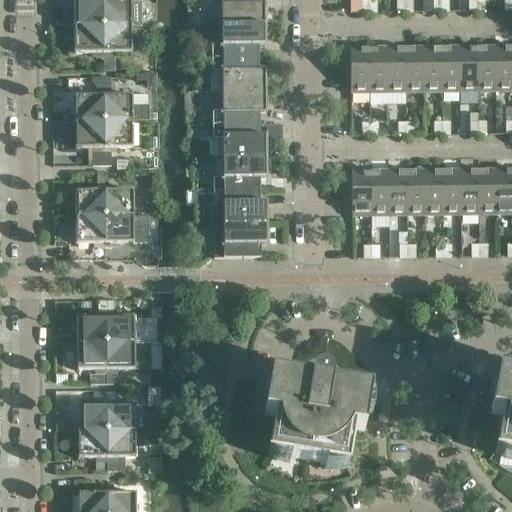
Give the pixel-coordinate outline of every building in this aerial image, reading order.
[(103,28),(102,0),(95,0),(96,2),(76,2),(74,2),(74,4),(74,29),(103,28)] [(132,28),(132,4),(132,2),(129,2),(110,2),(109,0),(102,0),(103,28),(132,28)] [(264,26),(264,5),(258,5),(257,0),(211,0),(212,8),(221,7),(221,27),(264,26)] [(441,13),(441,0),(433,0),(433,13),(441,13)] [(449,13),(449,0),(441,0),(441,13),(449,13)] [(477,13),(476,0),(469,0),(469,13),(477,13)] [(485,13),(484,0),(476,0),(477,13),(485,13)] [(369,14),(369,1),(361,1),(361,14),(369,14)] [(377,14),(377,1),(369,1),(369,14),(377,14)] [(405,13),(405,1),(397,1),(397,14),(405,13)] [(413,13),(413,1),(405,1),(405,13),(413,13)] [(264,48),(264,26),(221,27),(221,46),(212,46),(212,60),(258,60),(258,48),(264,48)] [(103,59),(103,28),(74,29),(74,53),(74,55),(76,55),(96,55),(96,59),(103,59)] [(132,53),(132,28),(103,28),(103,59),(110,59),(110,55),(130,55),(132,55),(132,53)] [(478,93),(477,49),(459,50),(460,93),(478,93)] [(496,93),(495,49),(477,49),(478,93),(496,93)] [(511,92),(511,49),(495,49),(496,93),(511,92)] [(388,94),(387,50),(369,51),(370,94),(388,94)] [(406,94),(405,50),(387,50),(388,94),(406,94)] [(424,94),(423,50),(405,50),(406,94),(424,94)] [(442,93),(441,50),(423,50),(424,94),(442,93)] [(460,93),(459,50),(441,50),(442,93),(460,93)] [(370,94),(369,51),(350,51),(351,94),(370,94)] [(265,93),(265,71),(259,71),(258,60),(212,60),(212,74),(222,74),(222,93),(265,93)] [(104,124),(103,93),(97,93),(97,97),(77,98),(77,97),(74,97),(74,100),(75,100),(75,124),(104,124)] [(133,123),(132,99),(133,99),(133,97),(130,97),(110,97),(110,93),(103,93),(104,124),(133,123)] [(265,114),(265,93),(222,93),(222,112),(213,113),(213,126),(259,126),(259,114),(265,114)] [(133,148),(133,123),(104,124),(104,155),(111,154),(111,150),(131,150),(133,150),(133,148)] [(450,136),(450,123),(442,124),(442,136),(450,136)] [(478,136),(478,123),(470,123),(470,136),(478,136)] [(486,136),(486,123),(478,123),(478,136),(486,136)] [(104,155),(104,124),(75,124),(75,148),(75,151),(77,151),(77,150),(97,150),(97,154),(97,155),(104,155)] [(370,137),(370,124),(362,124),(362,137),(370,137)] [(378,137),(378,124),(370,124),(370,137),(378,137)] [(406,137),(406,124),(398,124),(398,137),(406,137)] [(414,137),(414,124),(406,124),(406,137),(414,137)] [(442,136),(442,124),(434,124),(434,136),(442,136)] [(265,159),(265,138),(259,138),(259,126),(213,126),(213,140),(222,140),(222,160),(265,159)] [(104,168),(104,155),(97,155),(97,154),(92,154),(92,168),(104,168)] [(266,181),(265,159),(222,160),(223,179),(213,179),(213,193),(260,192),(260,181),(266,181)] [(479,216),(478,172),(460,173),(461,216),(479,216)] [(497,216),(496,172),(478,172),(479,216),(497,216)] [(511,215),(511,172),(496,172),(497,216),(511,215)] [(389,217),(388,173),(370,174),(371,217),(389,217)] [(407,217),(406,173),(388,173),(389,217),(407,217)] [(425,217),(424,173),(406,173),(407,217),(425,217)] [(443,216),(442,173),(424,173),(425,217),(443,216)] [(461,216),(460,173),(442,173),(443,216),(461,216)] [(371,217),(370,174),(351,174),(352,217),(371,217)] [(105,219),(104,188),(97,188),(97,193),(78,193),(78,192),(75,192),(75,195),(76,195),(76,219),(105,219)] [(133,219),(133,194),(134,194),(133,192),(131,192),(111,192),(111,188),(104,188),(105,219),(133,219)] [(266,226),(266,204),(260,204),(260,192),(213,193),(213,207),(223,207),(223,226),(266,226)] [(105,250),(105,219),(76,219),(76,243),(76,246),(78,246),(78,245),(98,245),(98,250),(105,250)] [(134,243),(133,219),(105,219),(105,250),(112,250),(112,245),(132,245),(134,245),(134,243)] [(266,247),(266,226),(223,226),(223,245),(214,245),(214,260),(260,260),(260,247),(266,247)] [(451,259),(451,246),(443,247),(443,259),(451,259)] [(479,259),(479,246),(471,246),(471,259),(479,259)] [(487,259),(487,246),(479,246),(479,259),(487,259)] [(371,260),(371,247),(363,247),(363,260),(371,260)] [(379,260),(379,247),(371,247),(371,260),(379,260)] [(407,260),(407,247),(399,247),(399,260),(407,260)] [(415,260),(415,247),(407,247),(407,260),(415,260)] [(443,259),(443,247),(435,247),(435,259),(443,259)] [(106,345),(106,314),(99,314),(99,319),(79,319),(76,319),(76,321),(77,321),(77,345),(106,345)] [(135,345),(134,321),(135,321),(135,318),(132,318),(132,319),(113,319),(113,314),(106,314),(106,345),(135,345)] [(106,376),(106,345),(77,345),(77,370),(77,372),(79,372),(99,372),(99,376),(106,376)] [(135,369),(135,345),(106,345),(106,376),(113,376),(113,372),(133,372),(135,372),(135,369)] [(364,433),(367,414),(371,415),(372,413),(372,409),(372,405),(372,401),(366,402),(368,393),(335,387),(335,386),(335,385),(335,383),(335,382),(334,381),(333,379),(332,377),(330,374),(327,373),(325,372),(323,371),(320,371),(318,371),(317,371),(314,372),(312,374),(310,376),(308,377),(307,380),(306,382),(306,383),(273,377),(272,386),(267,384),(266,388),(265,389),(264,393),(263,397),(267,398),(264,417),(275,419),(269,454),(290,458),(290,461),(325,467),(326,464),(347,467),(353,432),(364,433)] [(511,377),(500,375),(499,384),(494,382),(493,384),(491,388),(490,391),(490,395),(494,396),(491,415),(502,417),(496,452),(511,455),(511,377)] [(106,402),(99,402),(99,407),(80,407),(77,407),(77,409),(78,409),(78,433),(107,433),(106,402)] [(135,433),(135,409),(136,409),(136,406),(133,406),(133,407),(113,407),(113,402),(106,402),(107,433),(135,433)] [(107,464),(107,433),(78,433),(78,458),(78,460),(80,460),(100,460),(100,464),(107,464)] [(136,457),(135,433),(107,433),(107,464),(114,464),(114,460),(134,459),(134,460),(136,460),(136,457)] [(107,511),(107,490),(100,490),(100,495),(80,495),(78,495),(78,497),(78,511),(107,511)] [(136,511),(136,497),(136,494),(134,494),(134,495),(114,495),(114,490),(107,490),(107,511),(136,511)]
